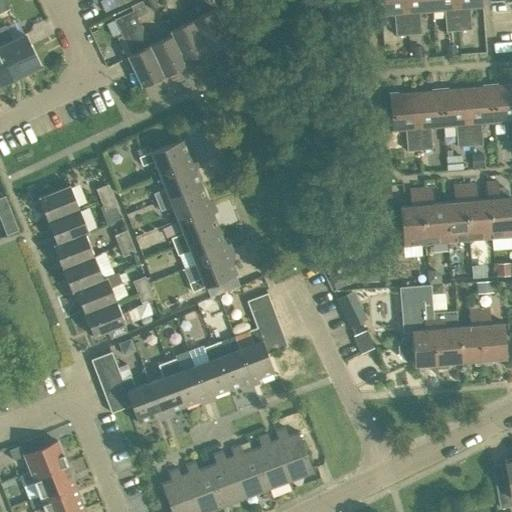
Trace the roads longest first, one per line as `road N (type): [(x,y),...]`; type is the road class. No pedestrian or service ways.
road 1 (unknown): [(0,439),(75,385),(0,191)]
road 2 (residential): [(382,471),(304,288)]
road 3 (residential): [(0,122),(78,85),(85,55),(61,0)]
road 4 (residential): [(382,471),(511,412)]
road 5 (residential): [(121,511),(75,385)]
